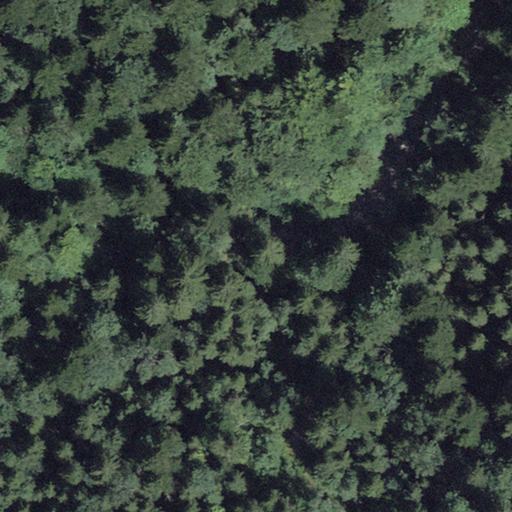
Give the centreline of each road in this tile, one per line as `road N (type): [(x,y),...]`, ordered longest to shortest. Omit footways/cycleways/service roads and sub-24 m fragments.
road 1 (track): [(0,224),(13,227),(133,189),(166,192),(210,218),(310,371),(316,460),(380,511)]
road 2 (track): [(0,186),(226,60),(355,0)]
